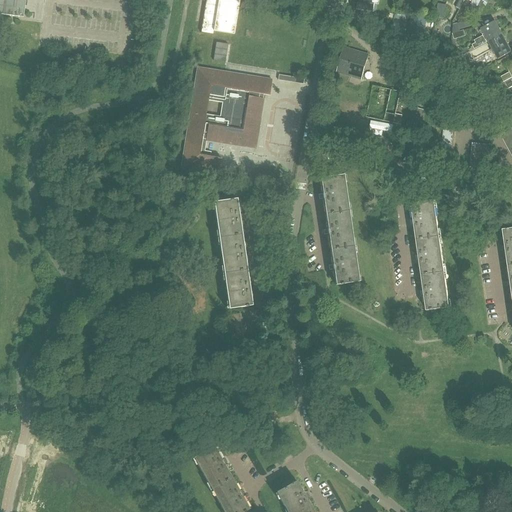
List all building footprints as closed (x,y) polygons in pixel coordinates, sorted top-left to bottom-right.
[(0,0),(0,14),(25,17),(26,0),(0,0)] [(205,0),(202,23),(201,33),(213,35),(213,31),(234,34),(239,3),(239,0),(205,0)] [(352,0),(352,1),(358,2),(357,9),(373,12),(374,4),(369,3),(369,0),(352,0)] [(459,0),(456,6),(455,7),(456,8),(459,10),(460,8),(464,0),(459,0)] [(473,0),(472,4),(473,4),(469,11),(473,13),(477,7),(480,0),(473,0)] [(443,18),(446,5),(438,3),(436,17),(443,18)] [(470,19),(458,23),(453,25),(452,33),(460,31),(460,29),(472,25),(470,19)] [(476,42),(473,44),(475,48),(488,41),(502,34),(495,21),(481,28),(484,35),(477,39),(475,40),(476,42)] [(411,23),(408,37),(422,39),(424,26),(411,23)] [(460,31),(452,33),(454,39),(465,36),(464,30),(460,31)] [(508,46),(502,34),(488,41),(495,54),(508,46)] [(216,42),(213,60),(225,62),(228,44),(216,42)] [(344,47),(337,72),(349,75),(361,79),(369,55),(344,47)] [(502,76),(501,77),(503,81),(504,81),(511,76),(511,59),(511,61),(505,64),(509,73),(502,76)] [(470,75),(481,69),(478,64),(467,70),(470,75)] [(262,98),(263,94),(269,95),(272,79),(197,67),(185,144),(181,167),(219,173),(221,158),(210,156),(211,151),(204,150),(206,140),(255,148),(264,98),(262,98)] [(500,83),(498,84),(503,91),(511,86),(511,76),(504,81),(503,81),(500,83)] [(439,82),(437,92),(444,93),(446,83),(439,82)] [(394,123),(401,91),(373,85),(366,117),(394,123)] [(406,128),(420,131),(425,110),(411,107),(406,128)] [(495,126),(498,132),(509,126),(506,120),(495,126)] [(498,132),(501,137),(511,131),(511,130),(509,126),(498,132)] [(511,131),(501,137),(504,143),(511,138),(511,131)] [(346,141),(340,140),(338,153),(344,154),(346,141)] [(352,142),(346,141),(344,154),(350,155),(352,142)] [(374,141),(372,153),(378,154),(380,142),(374,141)] [(409,141),(408,146),(407,154),(413,155),(415,142),(409,141)] [(386,143),(380,142),(378,154),(385,155),(386,143)] [(421,143),(415,142),(413,155),(419,156),(421,143)] [(364,144),(358,143),(356,156),(362,157),(364,144)] [(421,143),(419,156),(425,157),(427,144),(421,143)] [(392,144),(390,156),(397,157),(399,145),(392,144)] [(433,145),(427,144),(425,157),(431,158),(433,145)] [(320,178),(325,213),(348,210),(343,175),(320,178)] [(218,238),(241,235),(236,199),(213,202),(218,238)] [(411,204),(416,239),(439,236),(434,201),(411,204)] [(325,213),(328,234),(330,249),(353,245),(348,210),(325,213)] [(511,228),(503,230),(508,265),(511,264),(511,228)] [(218,238),(223,273),(246,270),(241,235),(218,238)] [(416,239),(420,263),(421,275),(444,271),(439,236),(416,239)] [(358,281),(353,245),(330,249),(335,284),(358,281)] [(223,273),(228,309),(252,306),(246,270),(223,273)] [(449,307),(444,271),(421,275),(426,310),(449,307)] [(228,321),(240,319),(239,313),(227,315),(228,321)] [(229,327),(230,334),(242,332),(241,325),(229,327)] [(230,334),(231,340),(243,338),(242,332),(230,334)] [(193,457),(211,489),(231,478),(213,446),(193,457)] [(211,489),(223,511),(243,511),(249,509),(231,478),(211,489)] [(275,492),(286,511),(313,511),(296,481),(275,492)]
